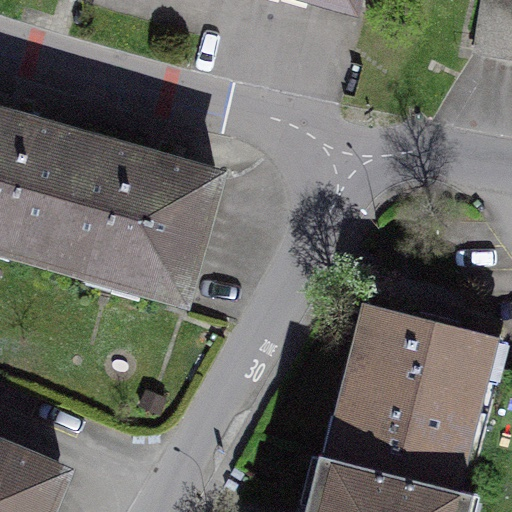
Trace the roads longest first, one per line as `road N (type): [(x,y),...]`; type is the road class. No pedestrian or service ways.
road 1 (residential): [(169,511),(349,155)]
road 2 (residential): [(0,53),(349,155)]
road 3 (residential): [(349,155),(511,176)]
